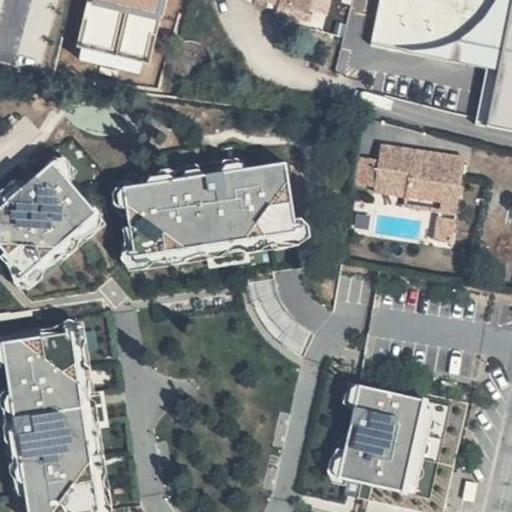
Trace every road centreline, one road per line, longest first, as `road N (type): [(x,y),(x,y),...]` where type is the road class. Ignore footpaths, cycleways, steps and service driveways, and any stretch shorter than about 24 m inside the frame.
road 1 (unknown): [(299,493),(339,321),(293,268)]
road 2 (unknown): [(180,511),(166,481),(146,364)]
